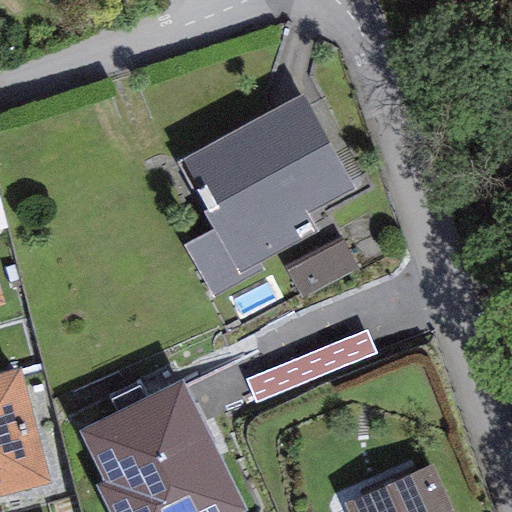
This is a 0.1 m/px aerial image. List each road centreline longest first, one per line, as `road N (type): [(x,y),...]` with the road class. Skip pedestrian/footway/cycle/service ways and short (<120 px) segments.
road 1 (residential): [(333,0),(358,29),(511,486)]
road 2 (residential): [(242,0),(0,89)]
